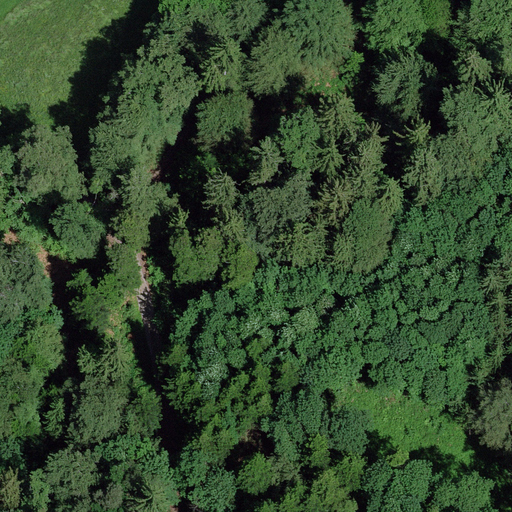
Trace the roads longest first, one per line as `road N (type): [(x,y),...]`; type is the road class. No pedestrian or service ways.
road 1 (track): [(173,511),(135,228),(259,0)]
road 2 (track): [(135,228),(0,148)]
